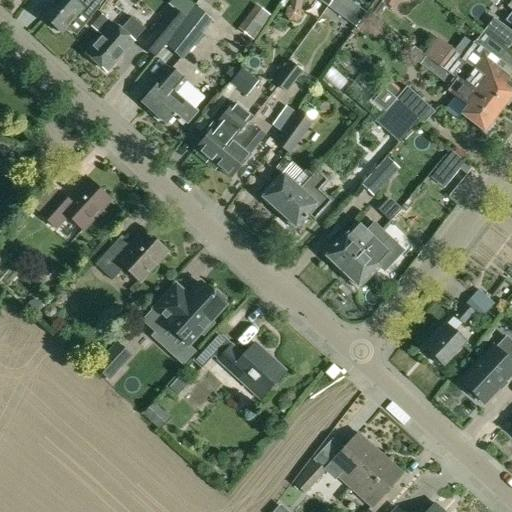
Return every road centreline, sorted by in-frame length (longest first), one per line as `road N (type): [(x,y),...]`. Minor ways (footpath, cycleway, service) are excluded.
road 1 (residential): [(357,355),(255,273),(0,29)]
road 2 (residential): [(357,355),(511,160)]
road 3 (residential): [(511,499),(357,355)]
